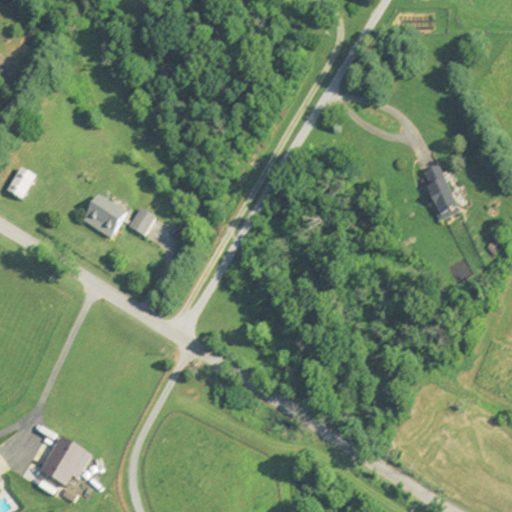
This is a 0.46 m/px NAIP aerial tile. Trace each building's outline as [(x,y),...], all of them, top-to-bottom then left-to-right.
[(473,213),(455,167),(431,176),(449,222),(473,213)] [(94,222),(121,242),(135,224),(107,204),(94,222)] [(165,217),(149,209),(140,229),(156,236),(165,217)] [(82,489),(100,450),(73,438),(55,476),(82,489)] [(0,491),(12,484),(0,464),(0,491)]
